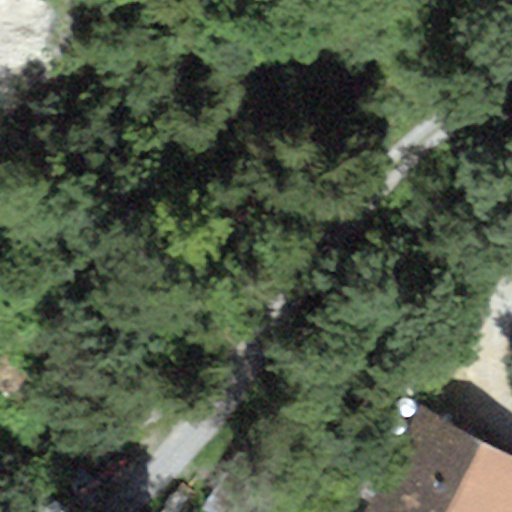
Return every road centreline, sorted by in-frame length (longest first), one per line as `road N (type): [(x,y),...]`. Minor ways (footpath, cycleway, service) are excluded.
road 1 (track): [(127,511),(317,277),(355,217),(433,136),(511,83)]
road 2 (track): [(511,421),(489,386),(485,357),(511,297)]
